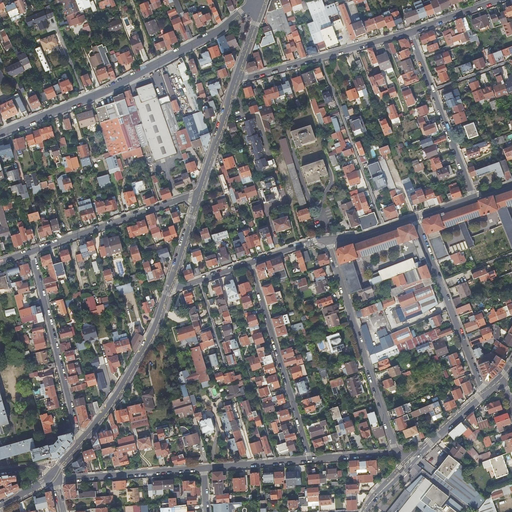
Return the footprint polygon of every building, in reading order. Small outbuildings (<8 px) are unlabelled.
[(18,0),(14,2),(20,14),(21,16),(23,15),(22,13),(25,11),(27,10),(29,10),(28,8),(26,8),(25,9),(24,7),(27,6),(24,0),(18,0)] [(58,0),(66,16),(68,16),(61,0),(58,0)] [(61,0),(68,16),(70,15),(79,11),(83,10),(91,6),(93,12),(97,10),(93,0),(89,2),(88,0),(61,0)] [(110,3),(108,0),(104,0),(103,0),(98,2),(100,9),(103,8),(102,6),(110,3)] [(205,0),(210,11),(211,10),(217,24),(220,21),(217,15),(218,15),(215,8),(213,2),(212,3),(210,0),(205,0)] [(225,2),(230,13),(234,10),(232,5),(236,4),(234,0),(226,0),(227,1),(225,2)] [(279,0),(270,0),(269,5),(278,33),(284,31),(286,36),(292,33),(288,22),(287,19),(284,13),(283,9),(279,0)] [(291,7),(288,0),(279,0),(283,9),(284,13),(292,10),(291,7)] [(300,0),(289,0),(292,6),(302,2),(305,10),(309,9),(306,2),(306,0),(305,0),(301,2),(300,0)] [(327,47),(338,42),(334,31),(325,8),(321,0),(312,0),(306,2),(309,9),(314,21),(314,22),(307,24),(312,36),(315,46),(325,42),(327,47)] [(348,15),(343,3),(341,0),(337,2),(342,17),(343,17),(348,15)] [(369,8),(366,0),(353,0),(355,4),(363,1),(368,13),(369,13),(370,16),(372,15),(369,8)] [(427,16),(422,2),(421,0),(413,3),(416,10),(419,19),(427,16)] [(430,2),(429,0),(428,0),(422,2),(427,16),(434,13),(430,2)] [(441,10),(436,0),(430,2),(434,13),(441,11),(441,10)] [(449,5),(447,0),(436,0),(441,10),(450,7),(449,5)] [(152,13),(151,10),(149,5),(148,1),(140,5),(144,16),(152,13)] [(161,6),(159,1),(151,4),(149,5),(151,10),(161,6)] [(5,7),(10,18),(20,14),(14,2),(5,6),(5,7)] [(334,31),(336,30),(346,26),(342,17),(337,2),(325,8),(334,31)] [(278,33),(269,5),(266,15),(273,36),(274,38),(279,36),(278,33)] [(511,5),(505,8),(506,11),(503,12),(505,16),(505,17),(508,16),(508,17),(511,15),(511,5)] [(179,17),(183,25),(187,23),(191,21),(187,12),(183,14),(180,6),(176,8),(176,10),(177,12),(178,14),(179,17)] [(395,25),(403,22),(400,16),(397,8),(389,11),(391,14),(392,17),(395,25)] [(407,23),(419,19),(416,10),(412,11),(411,8),(408,9),(409,12),(404,14),(407,23)] [(46,19),(51,17),(48,9),(26,18),(27,21),(29,26),(37,22),(40,29),(42,28),(43,29),(45,28),(45,27),(47,26),(45,19),(44,18),(46,18),(46,19)] [(79,11),(70,15),(73,24),(74,25),(79,23),(81,22),(86,20),(84,15),(83,15),(83,14),(80,15),(79,12),(79,11)] [(204,25),(204,24),(203,22),(205,21),(211,18),(209,13),(202,15),(201,12),(197,14),(196,13),(192,15),(198,27),(204,25)] [(495,13),(489,15),(493,28),(503,24),(507,23),(505,17),(505,16),(503,12),(500,13),(501,16),(498,17),(499,20),(498,20),(495,13)] [(489,15),(488,14),(475,19),(478,28),(488,25),(489,24),(490,29),(493,28),(489,15)] [(273,36),(266,15),(265,18),(267,26),(263,28),(266,36),(263,37),(260,45),(261,47),(275,42),(274,38),(273,36)] [(356,37),(351,25),(348,15),(343,17),(342,17),(346,26),(351,39),(356,38),(356,37)] [(386,25),(384,19),(382,15),(374,18),(377,28),(378,29),(386,25)] [(183,25),(179,17),(171,21),(174,29),(179,27),(181,33),(185,32),(183,26),(183,25)] [(387,28),(395,25),(392,17),(388,18),(388,17),(384,19),(386,25),(387,28)] [(465,17),(461,19),(466,31),(469,30),(470,30),(465,17)] [(366,32),(377,28),(374,18),(362,23),(366,32)] [(109,19),(105,20),(107,24),(108,24),(111,32),(123,27),(119,19),(108,23),(108,22),(110,21),(109,19)] [(159,30),(155,19),(144,24),(149,36),(151,35),(150,33),(159,30)] [(461,19),(456,21),(458,26),(458,28),(457,29),(459,34),(466,31),(461,19)] [(511,20),(507,23),(503,24),(507,36),(511,34),(511,20)] [(291,21),(288,22),(292,33),(293,38),(295,42),(300,40),(295,25),(292,26),(291,21)] [(366,32),(362,23),(362,21),(351,25),(356,37),(366,33),(366,32)] [(6,49),(13,46),(5,30),(1,32),(5,42),(3,43),(6,49)] [(459,34),(455,35),(451,37),(450,37),(452,43),(461,39),(462,42),(470,39),(471,42),(478,39),(476,34),(472,36),(469,30),(466,31),(459,34)] [(175,36),(173,31),(169,33),(169,32),(165,34),(162,36),(163,38),(164,41),(166,46),(168,50),(171,49),(169,44),(177,41),(175,36)] [(420,37),(422,44),(432,41),(435,39),(432,31),(422,35),(422,36),(420,37)] [(450,33),(444,36),(447,45),(452,43),(450,37),(451,37),(450,33)] [(54,34),(40,40),(44,50),(49,48),(49,49),(54,47),(53,47),(58,45),(54,34)] [(144,48),(138,34),(132,36),(133,39),(129,40),(135,54),(139,52),(138,50),(144,48)] [(225,37),(229,48),(238,45),(233,34),(225,37)] [(222,53),(230,50),(229,48),(225,37),(224,35),(223,35),(217,39),(219,46),(222,53)] [(308,55),(318,53),(315,46),(312,36),(309,37),(311,42),(310,43),(311,46),(306,48),(308,55)] [(404,39),(398,41),(402,51),(408,49),(410,48),(408,41),(404,39)] [(156,49),(166,46),(164,41),(162,42),(161,40),(158,42),(158,43),(154,45),(156,49)] [(249,72),(263,68),(260,57),(258,49),(256,42),(253,49),(256,49),(256,53),(253,54),(255,61),(248,63),(246,69),(249,72)] [(300,58),(306,56),(301,42),(295,44),(299,53),(300,58)] [(392,42),(388,44),(391,52),(392,55),(396,53),(392,42)] [(292,51),(289,43),(286,45),(287,49),(284,50),(287,59),(293,57),(292,51)] [(436,43),(433,44),(427,46),(429,52),(438,49),(436,43)] [(111,81),(115,78),(110,66),(108,59),(105,53),(108,52),(105,46),(103,47),(102,44),(97,46),(103,62),(105,66),(109,77),(109,78),(111,81)] [(511,45),(502,50),(501,50),(503,56),(511,52),(511,45)] [(97,46),(92,48),(95,54),(93,55),(92,56),(93,58),(90,59),(93,66),(103,62),(97,46)] [(217,46),(207,49),(208,50),(211,58),(220,55),(219,53),(217,47),(217,46)] [(35,49),(45,71),(48,70),(48,69),(50,68),(45,59),(39,47),(35,49)] [(375,63),(377,66),(379,66),(375,57),(372,48),(367,49),(373,64),(375,63)] [(402,51),(398,52),(399,56),(397,56),(398,60),(408,56),(408,55),(410,54),(408,49),(402,51)] [(19,50),(15,52),(17,54),(20,61),(25,71),(32,67),(25,52),(21,54),(19,50)] [(201,65),(211,61),(211,58),(208,50),(201,53),(202,57),(199,58),(201,65)] [(449,50),(440,54),(440,55),(434,57),(437,65),(443,63),(444,64),(451,62),(449,54),(450,54),(449,50)] [(503,56),(501,50),(492,53),(496,62),(498,61),(497,57),(501,55),(501,57),(503,56)] [(120,55),(122,59),(123,64),(124,64),(133,61),(129,51),(120,54),(120,55)] [(235,62),(231,54),(229,55),(229,53),(228,54),(228,55),(223,57),(225,63),(227,69),(233,66),(235,62)] [(375,57),(379,66),(381,71),(385,69),(387,75),(392,72),(390,67),(392,67),(387,54),(386,53),(384,54),(375,57)] [(492,53),(487,55),(491,64),(496,62),(492,53)] [(483,60),(482,57),(473,61),(476,69),(485,66),(483,60)] [(198,74),(193,59),(188,61),(193,75),(198,74)] [(412,71),(414,70),(409,59),(396,64),(400,75),(402,75),(412,71)] [(20,61),(5,68),(9,76),(13,74),(14,76),(25,71),(20,61)] [(472,69),(469,62),(460,65),(461,68),(462,73),(472,69)] [(227,69),(225,63),(214,67),(218,78),(229,74),(227,69)] [(444,64),(435,68),(438,74),(445,71),(446,71),(444,64)] [(101,80),(107,77),(109,77),(105,66),(103,66),(104,68),(97,71),(97,73),(96,73),(100,82),(101,82),(101,80)] [(190,78),(186,66),(179,68),(183,81),(189,97),(191,96),(196,111),(201,109),(198,100),(197,97),(193,86),(190,78)] [(319,68),(313,70),(317,81),(323,79),(319,68)] [(314,83),(318,82),(317,81),(313,70),(301,75),(304,82),(307,81),(309,85),(312,84),(314,84),(314,83)] [(412,71),(402,75),(406,85),(418,80),(416,76),(414,76),(412,71)] [(445,71),(438,74),(441,82),(448,79),(445,71)] [(174,94),(167,73),(163,74),(170,95),(174,94)] [(380,93),(388,90),(388,89),(382,73),(373,77),(369,78),(375,94),(380,93)] [(88,74),(81,77),(84,86),(91,83),(88,74)] [(507,92),(504,84),(501,75),(496,77),(497,81),(500,80),(501,84),(493,87),(495,92),(494,92),(496,97),(504,94),(505,96),(509,95),(507,92)] [(296,91),(305,88),(301,76),(292,79),(296,91)] [(362,77),(353,80),(356,88),(359,97),(368,94),(362,77)] [(63,92),(72,88),(69,79),(64,81),(63,78),(58,80),(63,92)] [(217,88),(221,87),(218,80),(208,84),(212,95),(212,96),(219,93),(217,88)] [(481,90),(478,81),(470,84),(469,82),(468,83),(468,84),(472,94),(473,96),(482,92),(481,90)] [(198,100),(206,97),(201,82),(196,84),(200,96),(197,97),(198,100)] [(289,82),(283,83),(285,90),(288,90),(291,89),(289,82)] [(180,150),(179,146),(175,147),(158,99),(154,89),(152,83),(136,88),(138,95),(132,97),(135,105),(141,123),(148,144),(154,162),(160,160),(159,158),(173,153),(174,155),(176,155),(175,151),(180,150)] [(57,84),(52,86),(56,95),(61,93),(57,84)] [(251,85),(242,88),(246,98),(254,95),(253,93),(252,88),(251,85)] [(278,97),(279,98),(285,96),(281,85),(270,89),(273,98),(278,97)] [(48,99),(56,95),(52,86),(43,90),(44,92),(48,99)] [(408,86),(400,89),(407,106),(414,103),(408,86)] [(495,96),(491,86),(481,90),(482,92),(485,100),(495,96)] [(325,103),(332,100),(328,91),(328,92),(326,87),(320,89),(322,93),(325,103)] [(388,90),(390,95),(391,98),(397,96),(393,87),(388,89),(388,90)] [(350,101),(359,97),(356,88),(346,92),(350,101)] [(273,97),(270,89),(264,91),(266,96),(263,97),(265,104),(266,105),(268,105),(271,104),(270,98),(273,97)] [(125,92),(127,97),(124,98),(128,108),(135,105),(132,97),(130,90),(125,92)] [(454,98),(452,93),(451,90),(443,94),(446,101),(454,98)] [(140,147),(148,144),(141,123),(134,126),(128,108),(124,98),(123,93),(118,95),(118,96),(113,97),(115,102),(96,108),(109,152),(110,157),(116,155),(121,153),(132,150),(140,147)] [(41,104),(36,95),(28,98),(33,108),(41,104)] [(202,114),(204,119),(206,118),(215,115),(214,113),(215,113),(215,111),(215,109),(216,109),(214,101),(213,102),(211,95),(207,97),(209,103),(211,108),(203,110),(204,113),(202,114)] [(180,130),(177,122),(173,112),(170,102),(168,96),(158,99),(175,147),(179,146),(174,132),(180,130)] [(454,98),(446,101),(448,108),(452,107),(461,103),(462,103),(459,96),(458,96),(454,98)] [(22,102),(19,103),(17,99),(16,100),(22,113),(24,111),(26,115),(28,114),(22,102)] [(7,103),(5,100),(2,101),(4,104),(0,105),(0,111),(4,120),(18,113),(12,100),(7,103)] [(173,112),(180,110),(176,100),(170,102),(173,112)] [(255,106),(249,108),(251,114),(259,111),(257,107),(256,101),(254,102),(255,106)] [(323,106),(326,105),(325,103),(318,105),(320,111),(322,116),(324,124),(332,121),(331,118),(330,119),(329,116),(327,117),(323,106)] [(461,103),(452,107),(454,114),(463,111),(464,111),(461,103)] [(393,119),(398,117),(398,115),(393,104),(388,106),(391,113),(389,114),(391,119),(393,118),(393,119)] [(141,123),(135,105),(128,108),(134,126),(141,123)] [(348,110),(346,105),(342,106),(346,117),(350,115),(348,110)] [(422,106),(417,108),(420,116),(428,113),(425,105),(422,106)] [(265,114),(267,121),(273,119),(269,106),(266,107),(263,108),(265,114)] [(259,111),(265,131),(269,130),(266,121),(267,121),(265,114),(263,108),(262,109),(262,110),(259,111)] [(77,115),(81,128),(95,123),(92,110),(77,115)] [(340,115),(338,110),(329,113),(331,118),(332,121),(336,132),(340,131),(335,117),(340,115)] [(199,135),(209,132),(204,119),(202,114),(202,111),(200,112),(183,118),(187,132),(191,142),(200,139),(199,135)] [(456,124),(466,121),(463,111),(454,114),(452,115),(456,124)] [(426,115),(417,119),(421,128),(426,126),(430,124),(426,115)] [(321,125),(323,129),(326,128),(324,124),(322,116),(318,117),(321,125)] [(355,136),(367,132),(362,116),(350,120),(355,136)] [(378,119),(384,135),(392,132),(390,127),(389,127),(386,119),(383,120),(382,117),(378,119)] [(70,132),(73,131),(70,120),(69,118),(64,119),(67,129),(70,129),(71,130),(70,130),(70,132)] [(253,118),(244,121),(246,125),(243,126),(245,130),(246,130),(247,133),(254,131),(253,128),(254,127),(253,124),(255,123),(253,118)] [(430,124),(426,126),(429,134),(432,132),(433,134),(434,133),(434,132),(438,130),(435,122),(430,124)] [(469,138),(478,135),(476,130),(478,129),(476,122),(464,126),(465,127),(463,127),(465,132),(465,134),(466,135),(467,137),(468,137),(469,138)] [(234,123),(227,125),(231,137),(236,135),(235,131),(237,131),(235,124),(234,123)] [(310,125),(290,132),(296,147),(316,140),(310,125)] [(51,126),(39,130),(42,140),(54,136),(51,126)] [(42,140),(39,130),(33,131),(35,136),(33,137),(35,144),(36,144),(39,143),(40,148),(44,147),(44,146),(42,140)] [(191,142),(187,132),(181,134),(180,130),(174,132),(179,146),(180,150),(182,155),(185,154),(186,147),(186,146),(191,144),(191,142)] [(254,131),(247,133),(248,137),(247,137),(248,141),(251,141),(252,145),(259,142),(261,142),(259,137),(258,138),(256,134),(255,135),(254,131)] [(340,131),(336,132),(331,134),(333,139),(338,137),(339,142),(336,143),(334,143),(335,146),(336,148),(335,148),(336,149),(332,150),(333,152),(328,154),(329,156),(340,152),(349,149),(348,147),(345,148),(345,146),(346,146),(344,140),(343,140),(340,131)] [(205,154),(211,137),(209,132),(199,135),(200,139),(202,145),(205,154)] [(33,137),(33,134),(26,136),(29,145),(35,144),(33,137)] [(428,147),(446,140),(444,136),(439,138),(439,139),(432,142),(430,136),(425,138),(428,147)] [(504,142),(502,136),(496,138),(498,143),(499,144),(504,142)] [(17,149),(16,149),(19,159),(24,157),(22,151),(26,150),(24,144),(26,144),(24,137),(18,139),(17,138),(16,138),(15,139),(15,140),(14,140),(17,149)] [(300,221),(310,218),(286,138),(279,141),(301,210),(297,212),(300,221)] [(194,147),(202,145),(200,139),(191,142),(191,144),(192,146),(193,148),(194,148),(194,147)] [(360,141),(356,142),(360,155),(364,153),(360,141)] [(469,146),(466,147),(467,151),(466,151),(469,158),(479,155),(478,149),(487,146),(485,141),(476,144),(469,146)] [(259,142),(252,145),(253,149),(251,150),(252,154),(254,153),(255,157),(261,155),(260,151),(262,151),(261,147),(262,147),(261,142),(259,142)] [(13,154),(10,144),(5,145),(7,154),(8,156),(13,154)] [(80,146),(77,147),(80,159),(81,160),(83,166),(92,164),(89,154),(87,144),(83,145),(83,144),(80,144),(80,146)] [(59,167),(64,166),(62,157),(58,145),(51,147),(54,156),(59,155),(61,161),(58,162),(59,167)] [(382,147),(379,148),(382,156),(383,159),(384,159),(386,158),(385,154),(390,152),(387,145),(385,146),(382,147)] [(511,145),(503,149),(506,157),(511,155),(511,157),(511,156),(511,145)] [(424,149),(426,155),(431,154),(431,156),(437,153),(434,146),(424,149)] [(143,155),(143,154),(140,147),(132,150),(121,153),(123,158),(133,155),(137,154),(138,157),(143,155)] [(352,148),(349,149),(340,152),(342,157),(354,153),(352,148)] [(185,154),(182,155),(183,159),(188,172),(197,169),(194,161),(192,160),(188,161),(187,158),(186,158),(185,154)] [(110,157),(105,158),(109,170),(119,166),(117,159),(116,155),(110,157)] [(261,155),(255,157),(256,160),(254,161),(255,165),(258,164),(259,168),(275,163),(273,159),(265,161),(264,158),(262,158),(261,155)] [(337,165),(338,165),(334,155),(329,156),(333,167),(337,165)] [(66,173),(74,171),(73,168),(70,159),(70,156),(66,157),(68,166),(65,167),(66,173)] [(430,159),(432,164),(433,166),(432,167),(433,171),(436,170),(443,168),(438,156),(430,159)] [(77,157),(70,159),(73,168),(79,167),(77,157)] [(235,166),(231,157),(222,160),(226,169),(235,166)] [(301,166),(307,184),(320,179),(319,177),(328,174),(322,159),(301,166)] [(378,161),(377,161),(382,173),(387,186),(389,191),(394,189),(396,189),(384,159),(383,159),(378,161)] [(505,159),(504,160),(499,162),(503,174),(506,181),(511,179),(505,159)] [(376,190),(387,186),(382,173),(377,161),(378,162),(374,164),(373,163),(367,166),(376,190)] [(413,166),(415,172),(425,169),(422,162),(419,164),(413,166)] [(503,174),(499,162),(475,170),(477,176),(495,170),(497,176),(503,174)] [(341,167),(344,175),(345,175),(354,172),(351,164),(341,167)] [(241,178),(251,175),(248,165),(238,168),(240,175),(241,178)] [(453,174),(449,165),(443,168),(436,170),(439,179),(443,178),(453,174)] [(474,166),(467,168),(471,177),(474,176),(475,181),(473,182),(475,189),(476,189),(481,187),(477,176),(475,170),(474,166)] [(14,170),(6,172),(8,177),(11,176),(15,178),(15,180),(20,179),(17,169),(14,170)] [(40,184),(39,183),(36,171),(27,174),(23,175),(27,187),(27,188),(32,187),(40,184)] [(359,182),(355,171),(354,172),(345,175),(346,177),(348,183),(349,186),(359,182)] [(191,183),(191,180),(188,172),(181,175),(182,177),(185,185),(191,183)] [(66,189),(73,187),(70,178),(68,179),(66,173),(62,175),(58,179),(60,189),(62,190),(63,192),(67,191),(66,189)] [(108,174),(97,177),(98,180),(99,184),(99,186),(111,182),(111,181),(108,174)] [(227,174),(223,175),(226,183),(230,195),(232,202),(233,203),(237,202),(233,192),(231,185),(241,182),(239,175),(229,179),(227,174)] [(54,181),(52,175),(46,176),(47,180),(47,181),(48,184),(48,183),(54,181)] [(253,181),(251,175),(241,178),(240,175),(239,175),(241,182),(242,184),(253,181)] [(176,188),(185,185),(182,177),(178,178),(179,180),(174,182),(175,184),(174,184),(176,188)] [(259,181),(261,185),(266,202),(279,197),(273,177),(271,178),(260,181),(260,180),(259,181),(260,181),(259,181)] [(133,190),(135,195),(139,193),(138,189),(140,186),(143,185),(142,180),(136,182),(136,185),(135,186),(132,187),(133,190)] [(48,184),(47,181),(39,183),(40,184),(41,188),(47,186),(49,193),(50,192),(49,189),(48,183),(48,184)] [(27,187),(23,188),(21,183),(18,184),(10,186),(12,191),(15,190),(19,192),(19,195),(21,194),(22,198),(29,196),(27,190),(27,188),(27,187)] [(451,199),(461,195),(458,187),(457,188),(456,183),(449,186),(452,194),(449,195),(448,196),(449,198),(451,199)] [(243,189),(244,190),(246,198),(257,194),(255,187),(254,185),(243,189)] [(172,196),(169,188),(160,191),(163,199),(172,196)] [(401,207),(404,206),(405,206),(405,205),(406,205),(406,204),(401,193),(396,195),(394,189),(389,191),(393,203),(395,207),(396,209),(401,207)] [(416,194),(419,202),(425,200),(423,192),(421,189),(415,192),(416,194)] [(423,192),(425,200),(435,196),(432,189),(423,192)] [(133,202),(137,201),(135,195),(133,190),(130,191),(128,192),(128,190),(126,190),(126,192),(124,193),(126,197),(124,197),(124,199),(126,198),(128,204),(133,202)] [(224,194),(228,207),(231,215),(236,213),(235,210),(234,208),(231,209),(230,206),(230,203),(232,202),(230,195),(227,196),(227,194),(228,194),(226,190),(223,191),(224,194)] [(237,202),(244,200),(243,199),(246,198),(244,190),(235,193),(235,191),(233,192),(237,202)] [(511,190),(492,197),(492,196),(478,201),(478,202),(444,214),(443,213),(424,220),(422,223),(428,237),(437,260),(446,257),(449,256),(446,249),(440,233),(439,230),(442,229),(442,230),(443,229),(443,228),(458,223),(465,242),(468,248),(474,246),(471,237),(470,237),(464,221),(483,214),(483,215),(484,215),(484,214),(496,210),(502,225),(507,238),(510,245),(511,249),(511,248),(511,220),(506,206),(511,204),(511,190)] [(98,212),(106,210),(104,201),(103,200),(101,192),(101,193),(96,194),(98,199),(95,200),(95,201),(92,202),(94,208),(95,213),(98,212)] [(147,205),(155,202),(153,195),(155,194),(155,192),(143,196),(144,202),(146,201),(147,205)] [(369,209),(363,192),(358,193),(357,194),(362,208),(364,211),(369,209)] [(224,194),(218,196),(219,200),(217,201),(218,204),(212,206),(216,220),(222,218),(220,212),(222,211),(221,209),(228,207),(224,194)] [(350,196),(352,201),(355,211),(362,208),(357,194),(350,196)] [(414,204),(419,202),(416,194),(410,196),(414,204)] [(104,201),(106,210),(111,209),(117,208),(114,199),(113,200),(112,200),(112,199),(111,197),(108,198),(108,200),(104,201)] [(83,220),(89,218),(86,205),(85,205),(84,200),(78,201),(80,206),(78,207),(80,211),(81,211),(83,220)] [(0,236),(10,234),(4,212),(2,204),(1,201),(0,201),(0,217),(2,226),(0,226),(0,236)] [(11,201),(2,204),(4,212),(5,212),(5,210),(13,207),(11,201)] [(351,227),(360,224),(358,217),(355,211),(352,201),(341,205),(346,219),(348,219),(351,227)] [(86,205),(89,218),(95,216),(92,203),(86,205)] [(383,209),(386,217),(389,218),(398,215),(396,209),(395,207),(393,203),(388,205),(389,207),(383,209)] [(40,218),(38,211),(37,211),(35,204),(32,205),(34,212),(28,214),(30,221),(40,218)] [(72,204),(69,205),(69,209),(65,210),(67,216),(75,214),(73,208),(72,204)] [(260,204),(251,207),(255,218),(264,215),(260,204)] [(364,211),(362,208),(355,211),(358,217),(365,215),(364,211)] [(362,230),(376,225),(378,222),(374,212),(371,213),(370,209),(369,209),(364,211),(365,215),(358,217),(360,224),(362,230)] [(171,214),(174,222),(179,220),(177,212),(171,214)] [(153,213),(145,216),(149,226),(150,229),(157,226),(156,223),(153,213)] [(287,216),(272,221),(274,225),(276,232),(280,231),(281,231),(282,231),(283,231),(284,231),(284,230),(285,230),(285,229),(290,228),(287,216)] [(43,226),(45,235),(52,233),(49,224),(48,220),(45,220),(44,218),(40,218),(41,221),(42,225),(43,226)] [(53,231),(60,229),(57,218),(50,220),(53,231)] [(144,220),(136,222),(137,225),(140,234),(148,231),(144,220)] [(23,240),(28,239),(26,230),(25,229),(23,229),(21,222),(18,223),(23,240)] [(28,239),(35,237),(31,225),(28,226),(28,228),(25,229),(26,230),(28,239)] [(140,234),(137,225),(133,226),(127,228),(130,237),(140,234)] [(163,236),(165,240),(167,240),(172,238),(172,237),(176,235),(173,225),(169,227),(169,228),(161,230),(162,232),(163,236)] [(267,225),(258,228),(259,232),(262,231),(263,232),(260,233),(260,235),(262,240),(265,239),(264,236),(266,235),(265,234),(269,232),(267,225)] [(336,252),(350,294),(357,291),(362,289),(352,259),(356,258),(356,259),(357,258),(357,257),(412,239),(420,260),(421,261),(422,266),(425,265),(427,264),(413,226),(409,225),(397,228),(398,230),(357,244),(357,242),(338,249),(336,252)] [(159,238),(163,236),(162,232),(160,232),(158,227),(150,230),(153,237),(158,235),(159,238)] [(202,229),(202,231),(200,232),(202,239),(204,239),(205,243),(208,242),(208,241),(211,240),(207,227),(202,229)] [(250,247),(255,246),(252,236),(250,229),(242,231),(243,233),(246,244),(249,243),(250,247)] [(211,235),(214,244),(214,245),(221,243),(220,241),(218,241),(217,238),(220,237),(221,239),(225,237),(226,239),(229,238),(226,230),(221,231),(211,235)] [(23,244),(20,233),(18,234),(17,231),(13,232),(14,235),(11,236),(14,246),(23,244)] [(245,254),(249,253),(246,244),(243,233),(238,234),(241,242),(245,254)] [(108,237),(102,238),(104,246),(107,255),(109,255),(110,255),(110,256),(111,256),(112,256),(112,255),(113,255),(113,254),(112,254),(123,251),(119,235),(108,238),(108,237)] [(86,242),(86,243),(88,252),(89,255),(93,253),(94,256),(97,256),(93,240),(86,242)] [(238,257),(245,255),(245,254),(241,242),(234,245),(238,257)] [(466,249),(468,248),(465,242),(446,249),(449,256),(450,255),(459,252),(466,249)] [(86,243),(79,245),(81,253),(82,257),(90,255),(89,255),(88,252),(86,243)] [(155,245),(144,248),(146,254),(157,251),(155,245)] [(107,255),(104,246),(99,248),(101,257),(107,255)] [(141,257),(137,246),(129,248),(133,259),(136,259),(136,260),(141,259),(141,257)] [(217,253),(219,262),(228,259),(225,250),(224,247),(223,246),(220,248),(221,252),(217,253)] [(196,261),(203,259),(199,248),(199,247),(192,250),(190,250),(191,253),(192,258),(195,257),(196,261)] [(157,251),(160,263),(166,261),(165,258),(170,256),(167,248),(157,251)] [(59,252),(62,261),(70,259),(67,249),(59,252)] [(301,271),(306,270),(304,262),(301,253),(300,250),(295,252),(297,257),(298,260),(301,271)] [(208,266),(217,263),(214,251),(204,254),(208,266)] [(301,253),(304,262),(310,260),(307,251),(301,253)] [(461,256),(459,252),(450,255),(452,259),(453,259),(455,264),(465,260),(463,255),(461,256)] [(45,284),(58,281),(57,276),(53,264),(50,253),(41,257),(43,266),(45,265),(47,265),(50,276),(44,278),(45,284)] [(83,260),(81,254),(76,255),(78,262),(79,267),(85,265),(83,260)] [(317,267),(329,263),(326,254),(318,256),(318,257),(319,262),(315,263),(317,267)] [(276,279),(287,276),(285,268),(281,257),(270,261),(274,271),(274,272),(275,275),(276,279)] [(397,275),(417,268),(415,263),(413,258),(378,271),(382,281),(393,277),(397,275)] [(499,277),(501,282),(511,277),(511,260),(511,261),(511,263),(511,264),(509,265),(511,272),(499,277)] [(150,280),(154,278),(150,265),(149,261),(142,263),(144,269),(145,269),(147,272),(150,280)] [(274,271),(270,261),(265,262),(267,269),(268,273),(269,276),(272,275),(271,273),(274,272),(274,271)] [(53,264),(57,276),(64,274),(64,276),(65,275),(65,274),(66,274),(62,262),(53,264)] [(163,284),(164,284),(165,279),(164,273),(163,274),(159,262),(150,265),(154,278),(154,280),(161,278),(163,284)] [(267,269),(265,262),(257,265),(256,269),(259,280),(269,276),(268,273),(266,273),(265,270),(267,269)] [(28,264),(18,266),(20,272),(20,273),(21,274),(30,272),(28,264)] [(392,297),(395,296),(396,298),(397,298),(401,307),(395,310),(397,315),(400,323),(406,320),(423,313),(438,304),(430,284),(433,284),(430,278),(425,265),(422,266),(417,268),(397,275),(393,277),(397,286),(391,289),(390,292),(392,297)] [(18,266),(7,269),(7,272),(8,276),(20,272),(18,266)] [(314,270),(317,281),(326,279),(323,270),(322,270),(321,268),(314,270)] [(105,281),(113,279),(112,276),(111,269),(103,271),(105,281)] [(194,276),(192,270),(191,269),(186,270),(183,271),(186,279),(194,276)] [(485,269),(471,274),(473,279),(475,278),(479,277),(480,280),(481,282),(486,279),(486,278),(489,276),(489,278),(496,275),(494,271),(493,269),(491,270),(492,271),(487,273),(488,273),(486,274),(486,271),(485,269)] [(375,284),(382,281),(378,271),(371,274),(375,284)] [(0,273),(0,288),(12,288),(12,287),(11,283),(8,276),(7,272),(2,273),(0,273)] [(130,276),(132,282),(139,280),(137,274),(130,276)] [(307,285),(306,281),(305,278),(303,278),(301,279),(302,282),(298,283),(299,287),(307,285)] [(224,295),(219,279),(215,280),(216,285),(213,286),(215,295),(217,294),(218,297),(224,295)] [(227,297),(238,294),(236,286),(233,279),(229,281),(230,283),(224,285),(227,297)] [(317,281),(314,283),(315,288),(316,288),(318,293),(326,291),(327,289),(326,286),(326,284),(328,283),(326,279),(317,281)] [(11,283),(12,287),(15,286),(17,286),(18,289),(19,294),(21,293),(29,291),(27,283),(22,284),(21,280),(11,283)] [(55,282),(45,284),(47,292),(54,290),(57,289),(55,282)] [(116,287),(118,296),(133,291),(131,282),(119,286),(116,287)] [(238,294),(245,291),(246,291),(251,290),(248,282),(236,286),(238,294)] [(459,291),(461,298),(471,295),(466,282),(456,286),(458,292),(459,291)] [(265,285),(261,287),(264,296),(275,292),(273,286),(272,283),(270,284),(265,285)] [(362,289),(357,291),(358,296),(359,296),(361,295),(363,298),(363,300),(369,298),(367,294),(372,292),(372,291),(373,291),(371,286),(370,286),(362,289)] [(187,290),(183,291),(184,296),(187,305),(187,306),(193,305),(195,304),(192,295),(191,292),(188,293),(187,290)] [(238,294),(240,299),(241,298),(242,301),(244,308),(248,307),(252,305),(249,296),(247,296),(245,291),(238,294)] [(277,300),(282,298),(280,291),(275,292),(264,296),(267,305),(278,301),(277,300)] [(19,294),(14,295),(21,318),(26,316),(33,314),(31,307),(24,309),(21,299),(23,298),(21,293),(19,294)] [(153,308),(155,303),(153,299),(152,299),(151,295),(146,297),(147,302),(142,303),(143,306),(142,307),(142,309),(144,309),(145,313),(150,311),(149,309),(153,308)] [(225,312),(228,310),(224,295),(218,297),(219,299),(216,299),(218,304),(219,304),(220,309),(223,308),(225,312)] [(96,306),(93,296),(87,297),(88,301),(88,303),(87,304),(87,307),(89,306),(90,310),(94,309),(93,306),(96,306)] [(328,305),(332,303),(330,296),(317,301),(319,308),(328,305)] [(380,301),(383,308),(395,303),(392,297),(388,298),(380,301)] [(456,307),(463,304),(461,299),(460,297),(452,300),(453,302),(456,307)] [(73,298),(64,301),(64,302),(65,308),(75,305),(73,298)] [(59,304),(61,314),(67,312),(65,308),(64,302),(64,301),(63,301),(63,299),(56,300),(57,304),(59,304)] [(364,316),(383,309),(383,308),(380,301),(376,303),(361,309),(364,315),(364,316)] [(334,305),(333,303),(332,303),(328,305),(329,307),(327,308),(329,315),(335,313),(338,312),(336,305),(334,305)] [(458,313),(471,308),(469,303),(456,309),(458,313)] [(103,304),(96,306),(97,310),(95,310),(91,311),(90,311),(91,315),(105,311),(103,304)] [(192,322),(199,320),(197,313),(197,311),(195,312),(193,305),(187,306),(192,322)] [(35,308),(34,306),(31,307),(33,314),(42,312),(40,306),(36,307),(36,308),(35,308)] [(495,311),(494,308),(492,308),(493,310),(491,310),(491,312),(491,314),(488,315),(490,320),(489,321),(490,323),(491,323),(498,320),(496,313),(495,312),(495,311)] [(355,311),(358,318),(364,315),(361,309),(355,311)] [(223,325),(232,322),(228,310),(225,312),(222,312),(225,321),(222,322),(223,325)] [(483,317),(485,316),(484,313),(483,310),(473,314),(476,320),(478,328),(486,325),(483,317)] [(496,313),(498,320),(509,315),(507,311),(506,311),(505,310),(503,311),(503,310),(496,312),(496,311),(495,311),(495,312),(496,313)] [(467,332),(478,328),(476,320),(473,314),(472,311),(469,312),(471,317),(469,317),(471,322),(465,325),(467,332)] [(21,318),(22,323),(33,320),(34,323),(44,321),(42,312),(33,314),(26,316),(21,318)] [(336,316),(335,313),(329,315),(325,316),(328,328),(339,325),(338,321),(337,316),(336,316)] [(255,314),(252,315),(247,317),(249,322),(248,323),(250,331),(259,328),(258,324),(255,314)] [(271,318),(274,328),(284,324),(290,322),(288,316),(287,314),(282,316),(282,315),(271,318)] [(441,320),(439,314),(432,317),(428,319),(432,328),(436,327),(441,325),(440,322),(440,320),(441,320)] [(199,320),(192,323),(193,325),(195,332),(200,330),(199,327),(201,326),(200,324),(199,320)] [(304,328),(302,322),(291,326),(293,332),(300,329),(304,328)] [(232,333),(229,324),(222,326),(225,336),(232,333)] [(274,328),(277,337),(282,335),(287,333),(284,324),(274,328)] [(132,347),(134,353),(143,336),(141,335),(138,325),(134,326),(136,333),(131,342),(132,347)] [(195,347),(200,346),(199,343),(195,332),(193,325),(176,330),(180,341),(185,339),(186,340),(186,341),(187,342),(188,342),(189,343),(191,342),(192,342),(194,343),(195,347)] [(33,339),(43,336),(42,332),(43,331),(42,326),(32,329),(33,332),(31,333),(32,339),(33,339)] [(95,326),(82,330),(84,338),(85,341),(89,339),(93,338),(98,337),(95,326)] [(490,329),(488,326),(480,329),(484,339),(482,340),(482,338),(470,342),(472,346),(477,344),(484,341),(493,338),(491,333),(492,332),(491,329),(490,329)] [(59,329),(61,339),(68,337),(72,336),(71,332),(70,329),(70,327),(59,329)] [(396,345),(413,338),(410,330),(408,327),(392,333),(391,334),(394,342),(396,345)] [(361,330),(366,344),(372,342),(367,328),(361,330)] [(438,338),(452,333),(450,328),(440,332),(438,328),(434,329),(435,331),(436,334),(438,338)] [(375,353),(370,356),(373,364),(379,362),(387,358),(391,357),(407,351),(416,347),(429,342),(431,341),(434,340),(438,338),(436,334),(435,331),(434,329),(416,337),(413,338),(396,345),(393,346),(392,346),(384,350),(375,353)] [(204,342),(213,339),(210,330),(207,331),(206,331),(202,332),(202,333),(201,334),(204,342)] [(383,330),(377,332),(380,339),(385,336),(383,330)] [(117,352),(123,351),(120,341),(119,337),(118,331),(111,333),(114,342),(115,346),(117,352)] [(255,345),(256,349),(261,347),(259,343),(264,342),(261,332),(253,335),(256,344),(255,345)] [(340,347),(343,346),(341,341),(341,342),(339,337),(340,337),(338,332),(338,333),(337,333),(337,332),(336,333),(330,335),(329,335),(329,336),(325,337),(331,354),(338,352),(338,351),(341,350),(340,347)] [(247,335),(241,337),(242,337),(239,338),(241,346),(254,342),(252,336),(248,338),(247,335)] [(380,339),(379,339),(382,345),(384,350),(392,346),(393,346),(392,343),(389,335),(385,336),(380,339)] [(46,347),(43,336),(33,339),(36,349),(46,347)] [(496,340),(493,338),(484,341),(485,346),(495,342),(496,340)] [(120,341),(123,351),(131,348),(128,339),(126,339),(120,341)] [(214,344),(213,339),(204,342),(202,342),(199,343),(200,346),(201,351),(205,349),(204,347),(214,344)] [(233,351),(234,353),(235,357),(241,355),(239,349),(237,343),(236,341),(235,341),(234,339),(231,340),(229,340),(231,344),(233,350),(233,351)] [(229,340),(225,341),(222,342),(225,353),(230,351),(230,349),(232,348),(231,344),(229,340)] [(433,346),(437,356),(446,353),(441,341),(435,344),(434,340),(431,341),(433,346)] [(501,343),(498,341),(497,340),(494,344),(498,347),(495,351),(503,355),(507,348),(500,343),(501,343)] [(86,344),(85,341),(76,344),(77,348),(78,351),(87,348),(86,344)] [(484,341),(477,344),(479,348),(472,350),(476,358),(483,355),(481,348),(485,346),(484,341)] [(67,342),(60,343),(62,352),(64,351),(71,350),(69,342),(67,343),(67,342)] [(375,353),(384,350),(382,345),(374,348),(372,342),(366,344),(370,355),(375,353)] [(429,342),(416,347),(417,351),(416,351),(417,353),(430,348),(429,347),(429,346),(430,345),(431,345),(429,342)] [(107,358),(117,355),(117,352),(115,346),(105,349),(107,358)] [(211,385),(203,357),(201,351),(200,346),(195,347),(190,349),(197,373),(189,375),(187,370),(176,373),(184,397),(189,395),(188,389),(186,389),(185,384),(191,383),(190,381),(192,380),(192,379),(197,378),(197,379),(199,378),(200,383),(201,382),(203,387),(211,385)] [(258,354),(260,362),(263,361),(263,362),(264,364),(268,363),(274,361),(273,359),(272,359),(271,354),(265,356),(263,351),(265,351),(264,347),(261,347),(256,349),(258,354)] [(294,356),(300,354),(298,349),(293,351),(292,347),(281,350),(284,359),(294,356)] [(71,350),(64,351),(67,361),(73,360),(73,362),(78,361),(80,361),(80,358),(75,359),(73,352),(78,351),(77,348),(71,350)] [(46,350),(36,352),(39,365),(48,362),(47,358),(46,355),(47,354),(46,350)] [(313,358),(311,351),(304,353),(306,361),(313,358)] [(453,367),(460,364),(456,352),(449,355),(453,367)] [(501,369),(506,361),(492,352),(488,353),(485,354),(493,360),(493,361),(492,361),(491,362),(492,362),(491,364),(491,366),(490,367),(487,361),(486,361),(485,358),(477,361),(484,380),(488,381),(501,369)] [(234,364),(237,363),(235,357),(234,353),(226,355),(229,364),(233,362),(234,364)] [(296,362),(297,365),(303,363),(301,354),(300,354),(294,356),(296,362)] [(116,366),(120,365),(117,355),(107,358),(111,372),(116,371),(115,368),(116,366)] [(249,360),(252,369),(261,367),(258,357),(255,358),(254,356),(249,357),(249,356),(245,357),(246,361),(249,360)] [(296,362),(294,356),(284,359),(285,365),(296,362)] [(387,358),(379,362),(380,365),(378,365),(380,370),(390,366),(388,360),(387,358)] [(91,360),(92,367),(99,365),(97,359),(91,360)] [(317,359),(314,360),(315,362),(316,365),(318,372),(326,369),(329,369),(327,365),(320,368),(317,359)] [(357,371),(354,360),(344,363),(346,367),(342,368),(344,376),(357,371)] [(81,373),(78,361),(73,362),(67,364),(70,374),(76,373),(76,374),(80,373),(81,373)] [(272,362),(264,365),(267,372),(269,371),(270,373),(272,372),(275,371),(272,362)] [(307,374),(304,364),(290,368),(293,379),(307,374)] [(398,364),(387,369),(390,378),(391,378),(402,374),(398,364)] [(454,376),(457,375),(464,372),(460,364),(453,367),(451,368),(454,376)] [(51,372),(50,368),(48,368),(41,370),(28,373),(29,378),(37,375),(40,375),(41,380),(43,379),(44,383),(40,384),(41,388),(53,384),(52,379),(51,377),(53,377),(51,372)] [(328,375),(326,369),(318,372),(320,378),(328,375)] [(223,375),(222,371),(214,374),(217,382),(224,379),(225,383),(236,379),(236,380),(241,378),(239,374),(234,376),(233,371),(223,375)] [(102,372),(95,374),(97,383),(99,389),(107,387),(102,372)] [(95,374),(94,373),(85,375),(85,377),(86,380),(88,385),(97,383),(95,374)] [(76,374),(68,376),(70,383),(78,381),(76,374)] [(266,378),(267,384),(268,385),(273,383),(273,385),(274,388),(276,387),(279,386),(275,374),(268,376),(268,378),(267,378),(266,378)] [(461,385),(464,395),(473,391),(466,375),(465,376),(459,378),(458,379),(461,385)] [(255,378),(257,384),(258,386),(262,384),(261,382),(264,381),(262,376),(255,378)] [(308,378),(307,376),(300,378),(300,380),(295,382),(299,395),(309,392),(305,379),(308,378)] [(352,396),(362,393),(359,385),(356,376),(351,377),(351,376),(349,377),(350,378),(346,379),(352,396)] [(344,383),(341,377),(329,381),(334,394),(337,393),(335,386),(344,383)] [(389,389),(396,386),(395,382),(393,383),(391,378),(390,378),(384,380),(387,388),(389,387),(389,389)] [(85,383),(71,387),(72,392),(88,388),(88,385),(86,380),(85,381),(85,383)] [(239,386),(244,384),(243,381),(227,386),(230,394),(225,395),(226,399),(246,393),(244,386),(240,388),(239,386)] [(41,388),(40,388),(40,390),(45,388),(46,390),(45,391),(46,397),(48,397),(50,396),(56,395),(55,392),(54,392),(53,389),(54,389),(53,384),(41,388)] [(261,396),(268,394),(269,394),(267,387),(265,387),(259,389),(259,392),(260,393),(259,393),(260,397),(261,397),(261,396)] [(143,403),(145,410),(154,408),(151,397),(153,396),(152,389),(141,392),(143,403)] [(452,395),(454,399),(454,400),(462,397),(459,389),(451,392),(452,395)] [(0,425),(9,423),(6,413),(8,413),(7,410),(5,410),(0,392),(0,425)] [(272,397),(273,401),(277,400),(278,404),(281,403),(285,402),(282,394),(278,395),(276,396),(272,397)] [(56,395),(50,396),(51,401),(46,402),(48,410),(59,407),(56,395)] [(175,413),(177,418),(186,415),(194,413),(193,410),(192,406),(189,395),(184,397),(183,397),(184,400),(181,401),(180,398),(171,400),(173,406),(175,413)] [(319,399),(318,395),(303,400),(303,401),(306,412),(315,409),(313,402),(319,400),(319,399)] [(453,399),(454,399),(452,395),(450,396),(451,400),(450,401),(448,397),(442,399),(446,410),(456,406),(453,399)] [(43,398),(46,410),(48,410),(46,402),(51,401),(50,396),(48,397),(46,397),(43,398)] [(269,397),(268,397),(269,401),(266,402),(262,403),(266,413),(268,412),(275,410),(273,404),(274,404),(273,401),(272,397),(271,396),(269,397)] [(83,397),(74,399),(76,407),(84,404),(85,404),(83,397)] [(244,406),(248,418),(249,421),(254,419),(252,411),(249,403),(248,399),(242,401),(243,402),(244,406)] [(438,401),(428,406),(430,411),(433,409),(435,415),(443,412),(438,401)] [(499,411),(502,410),(499,401),(486,405),(486,406),(485,407),(484,408),(485,410),(486,411),(488,411),(489,414),(491,413),(497,411),(499,411)] [(143,403),(126,407),(127,409),(129,419),(131,429),(149,425),(146,413),(145,410),(143,403)] [(84,404),(76,407),(81,427),(85,428),(91,420),(90,419),(89,414),(87,415),(84,404)] [(233,410),(231,404),(224,406),(226,412),(227,412),(230,420),(234,419),(232,413),(232,411),(233,410)] [(402,406),(394,409),(397,417),(405,413),(404,412),(405,412),(406,413),(411,411),(409,407),(408,407),(407,404),(402,406)] [(428,406),(428,405),(411,412),(412,417),(413,418),(426,412),(426,413),(429,413),(430,415),(427,416),(431,425),(435,424),(432,417),(430,411),(428,406)] [(338,408),(338,406),(333,408),(329,409),(333,420),(337,418),(339,424),(335,425),(336,429),(338,436),(342,435),(342,434),(346,432),(341,418),(338,408)] [(118,422),(129,419),(127,409),(120,411),(120,410),(115,411),(118,422)] [(276,412),(277,414),(279,413),(280,415),(278,415),(279,416),(280,416),(281,420),(290,418),(287,409),(276,412)] [(365,409),(353,413),(354,416),(356,415),(357,416),(358,415),(358,414),(362,413),(363,417),(367,416),(366,414),(365,409)] [(200,412),(194,414),(195,418),(196,421),(199,420),(200,421),(199,421),(203,433),(204,432),(213,429),(215,429),(211,417),(206,419),(203,420),(202,417),(210,414),(208,410),(200,412)] [(39,412),(46,439),(53,437),(49,424),(52,423),(50,415),(47,416),(46,413),(45,414),(45,411),(39,412)] [(254,411),(252,411),(254,419),(256,426),(261,424),(258,415),(257,416),(256,416),(254,411)] [(385,435),(382,426),(379,427),(374,411),(366,414),(367,416),(375,438),(385,435)] [(509,418),(507,414),(500,416),(499,416),(497,411),(491,413),(493,419),(495,418),(496,423),(509,418)] [(478,424),(477,423),(476,419),(473,412),(466,418),(471,425),(470,425),(474,430),(476,430),(478,430),(476,425),(478,424)] [(229,421),(226,413),(223,414),(220,414),(232,451),(238,449),(237,445),(234,438),(232,439),(230,438),(228,431),(229,429),(231,428),(229,421)] [(349,416),(341,418),(346,432),(354,430),(351,421),(349,416)] [(396,419),(395,419),(400,430),(407,427),(404,419),(403,416),(396,419)] [(278,418),(271,421),(271,423),(274,433),(279,432),(277,424),(280,423),(278,418)] [(509,418),(496,423),(496,424),(498,427),(495,428),(497,433),(504,430),(503,427),(505,426),(504,425),(510,422),(509,418)] [(322,426),(327,424),(325,419),(313,423),(314,427),(309,429),(311,437),(324,433),(323,430),(324,430),(323,429),(322,429),(322,426)] [(483,421),(477,423),(478,424),(479,429),(480,430),(489,427),(490,426),(487,419),(486,419),(483,421)] [(238,428),(235,420),(229,421),(231,428),(234,438),(237,445),(240,455),(246,454),(245,450),(242,443),(242,441),(238,429),(238,428)] [(357,425),(358,430),(360,429),(363,437),(364,437),(364,439),(371,437),(368,429),(369,429),(368,429),(366,422),(357,425)] [(448,434),(449,435),(454,440),(461,433),(466,438),(472,432),(468,427),(466,429),(461,423),(461,422),(448,434)] [(286,424),(281,426),(283,431),(284,435),(289,434),(292,433),(290,426),(286,427),(286,424)] [(119,436),(118,432),(116,426),(114,425),(110,426),(111,430),(114,439),(118,438),(117,436),(119,436)] [(158,427),(156,428),(156,429),(157,435),(158,435),(158,438),(159,441),(164,439),(163,437),(170,435),(168,427),(166,427),(166,425),(158,427)] [(179,426),(181,435),(182,437),(185,446),(188,446),(200,443),(197,433),(193,434),(192,431),(189,432),(188,430),(187,429),(185,427),(184,427),(181,426),(179,426)] [(416,426),(403,430),(406,437),(418,432),(416,426)] [(332,442),(339,440),(338,436),(336,429),(329,431),(330,435),(332,440),(332,442)] [(479,429),(478,430),(476,430),(472,433),(477,439),(482,435),(480,430),(479,429)] [(107,442),(114,440),(114,439),(111,430),(108,431),(107,430),(104,431),(107,442)] [(100,444),(107,442),(104,431),(100,431),(101,433),(97,434),(100,444)] [(46,439),(48,445),(51,456),(52,459),(59,457),(72,442),(73,438),(72,432),(59,435),(59,438),(53,444),(52,445),(50,439),(55,437),(55,436),(53,437),(46,439)] [(472,432),(466,438),(471,443),(477,439),(472,433),(472,432)] [(511,437),(511,432),(501,437),(503,441),(505,440),(511,437)] [(101,448),(100,444),(97,434),(97,433),(91,440),(94,448),(94,450),(101,448)] [(133,436),(133,435),(121,438),(121,439),(118,440),(119,446),(135,442),(133,436)] [(332,440),(330,435),(312,440),(315,447),(319,446),(319,445),(323,444),(322,442),(328,439),(329,441),(332,440)] [(485,437),(483,438),(486,447),(492,445),(491,443),(490,439),(489,439),(488,437),(489,437),(488,436),(485,437)] [(138,444),(139,449),(147,447),(151,446),(149,437),(137,440),(138,444)] [(20,441),(0,446),(0,458),(30,450),(33,461),(51,456),(48,445),(36,448),(33,438),(23,440),(22,439),(19,439),(20,441)] [(164,439),(159,441),(160,443),(162,454),(163,455),(169,453),(167,443),(168,443),(169,442),(168,438),(164,439)] [(295,449),(292,439),(291,438),(285,440),(286,442),(289,451),(290,455),(294,454),(294,453),(292,453),(291,450),(295,449)] [(264,451),(265,454),(270,452),(266,439),(265,439),(263,440),(261,440),(264,451)] [(259,441),(255,442),(250,444),(252,453),(262,450),(259,441)] [(126,457),(137,454),(136,450),(135,445),(135,442),(119,446),(116,447),(118,455),(120,465),(129,463),(127,458),(126,457)] [(286,442),(281,443),(277,445),(280,454),(289,451),(286,442)] [(160,443),(157,444),(154,445),(154,447),(156,456),(157,458),(161,457),(161,458),(162,458),(163,458),(163,456),(163,455),(162,454),(160,443)] [(449,455),(457,461),(466,450),(464,449),(457,443),(448,454),(449,455)] [(115,467),(120,466),(120,465),(118,455),(116,447),(115,445),(108,447),(101,449),(101,450),(102,454),(114,451),(115,457),(112,457),(115,467)] [(470,446),(466,450),(478,464),(490,459),(489,456),(488,453),(479,456),(477,453),(470,446)] [(88,472),(92,472),(88,460),(96,458),(95,453),(94,450),(94,448),(82,452),(85,462),(88,472)] [(185,462),(183,454),(178,455),(172,457),(174,465),(185,462)] [(454,489),(451,492),(455,494),(463,474),(466,468),(457,461),(449,455),(434,473),(454,489)] [(490,459),(490,460),(496,477),(496,478),(509,473),(502,455),(496,457),(490,459)] [(74,466),(74,467),(76,472),(86,467),(82,458),(72,463),(74,466)] [(370,482),(372,482),(371,474),(376,474),(376,470),(376,460),(365,461),(366,471),(368,471),(368,472),(370,472),(370,474),(366,474),(365,475),(362,475),(361,475),(356,475),(357,483),(363,483),(370,482)] [(496,477),(490,460),(488,461),(494,478),(496,477)] [(337,470),(336,468),(326,469),(327,479),(337,478),(337,477),(337,470)] [(213,481),(213,482),(223,482),(223,478),(225,478),(225,475),(222,475),(222,471),(212,472),(212,478),(212,481),(213,481)] [(273,472),(274,483),(283,482),(282,471),(273,472)] [(285,472),(286,483),(286,485),(296,484),(295,471),(285,472)] [(263,482),(273,481),(273,472),(263,473),(263,482)] [(251,484),(259,483),(258,473),(250,473),(250,477),(251,484)] [(434,473),(431,476),(451,492),(454,489),(434,473)] [(245,485),(248,485),(248,484),(247,477),(247,474),(243,475),(244,477),(233,478),(234,490),(245,489),(245,485)] [(308,483),(319,483),(319,474),(308,475),(308,483)] [(463,474),(455,494),(476,511),(485,500),(463,474)] [(17,482),(16,475),(0,476),(0,485),(2,485),(2,483),(3,483),(5,488),(3,489),(2,488),(0,488),(0,498),(20,488),(17,482)] [(410,511),(414,508),(413,508),(415,504),(418,501),(433,511),(458,511),(462,508),(450,498),(441,509),(439,508),(448,497),(421,475),(412,484),(415,487),(411,493),(406,490),(405,490),(387,511),(410,511)] [(112,481),(113,489),(126,488),(125,480),(112,481)] [(163,488),(162,480),(153,481),(153,489),(159,489),(163,488)] [(173,480),(162,480),(163,488),(170,488),(170,489),(173,492),(174,497),(175,497),(176,497),(179,497),(179,487),(173,487),(173,480)] [(178,482),(179,487),(179,497),(184,496),(184,490),(191,490),(191,496),(195,495),(200,495),(199,486),(195,486),(194,481),(188,481),(183,481),(178,482)] [(214,494),(216,494),(222,493),(222,489),(223,489),(223,482),(213,482),(213,488),(213,491),(214,491),(214,494)] [(76,490),(75,483),(65,484),(63,487),(66,499),(79,498),(79,491),(78,491),(78,490),(76,490)] [(485,500),(476,511),(496,511),(492,499),(511,492),(511,493),(511,483),(494,490),(485,500)] [(415,487),(412,484),(406,490),(411,493),(415,487)] [(346,493),(355,493),(358,492),(357,485),(353,485),(349,485),(345,485),(346,493)] [(131,494),(130,488),(128,488),(129,494),(131,494),(132,502),(139,501),(138,493),(131,494)] [(304,492),(305,497),(318,496),(317,488),(307,488),(307,489),(305,489),(306,491),(304,492)] [(271,496),(271,499),(277,499),(276,489),(275,489),(271,490),(271,492),(265,493),(265,497),(271,496)] [(45,492),(49,511),(55,511),(51,491),(45,492)] [(217,499),(217,503),(224,503),(229,502),(228,493),(222,493),(216,494),(217,497),(215,497),(215,499),(217,499)] [(347,510),(356,509),(355,493),(346,493),(345,493),(346,501),(347,510)] [(99,496),(96,496),(97,508),(107,507),(107,502),(110,502),(110,501),(110,499),(113,499),(113,495),(108,495),(100,496),(99,496)] [(191,496),(187,496),(187,504),(196,503),(195,495),(191,496)] [(318,501),(319,505),(331,504),(330,495),(318,496),(318,501)] [(36,496),(33,497),(34,500),(36,510),(38,509),(44,508),(41,498),(36,499),(36,496)] [(298,497),(299,507),(308,506),(308,502),(318,501),(318,496),(305,497),(302,497),(298,497)] [(231,511),(231,509),(242,505),(241,501),(229,502),(224,503),(224,504),(217,504),(214,505),(213,511),(231,511)] [(433,511),(418,501),(415,504),(421,509),(423,511),(433,511)]
